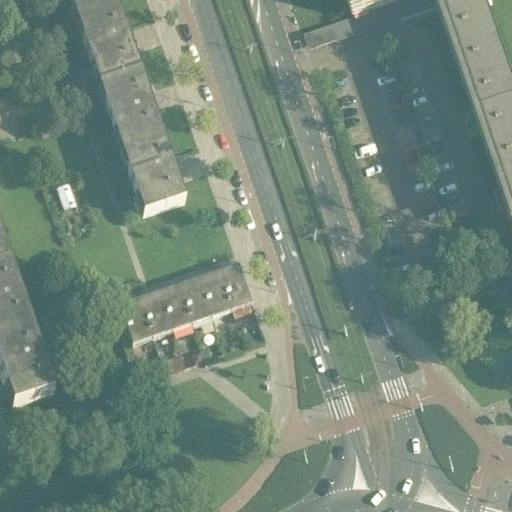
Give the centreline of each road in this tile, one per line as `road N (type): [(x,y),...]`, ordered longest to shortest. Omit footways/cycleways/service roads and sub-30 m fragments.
road 1 (tertiary): [(198,0),(349,426),(356,505)]
road 2 (tertiary): [(405,507),(405,407),(266,0)]
